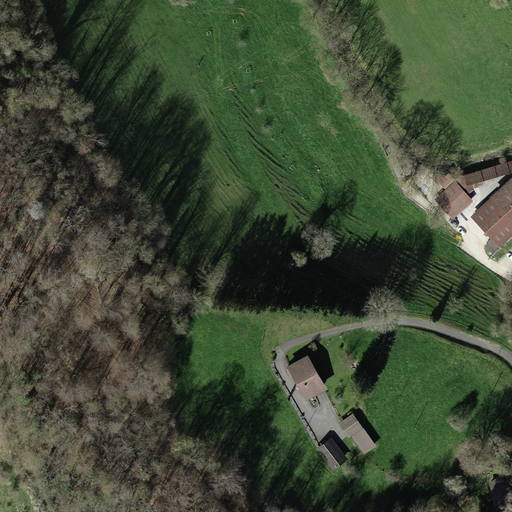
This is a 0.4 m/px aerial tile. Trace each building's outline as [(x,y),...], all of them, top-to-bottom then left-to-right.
[(511,163),(470,175),(468,173),(458,181),(469,194),(475,188),(487,185),(486,181),(511,174),(511,163)] [(453,187),(436,200),(451,219),(474,200),(469,194),(458,181),(455,177),(449,182),(453,187)] [(511,182),(473,218),(500,248),(511,236),(511,182)] [(308,357),(288,368),(292,375),(294,374),(309,402),(327,392),(308,357)] [(356,415),(341,425),(350,438),(353,436),(366,456),(377,448),(356,415)] [(330,439),(316,450),(331,469),(345,458),(330,439)] [(502,475),(489,483),(493,509),(506,501),(502,475)]
